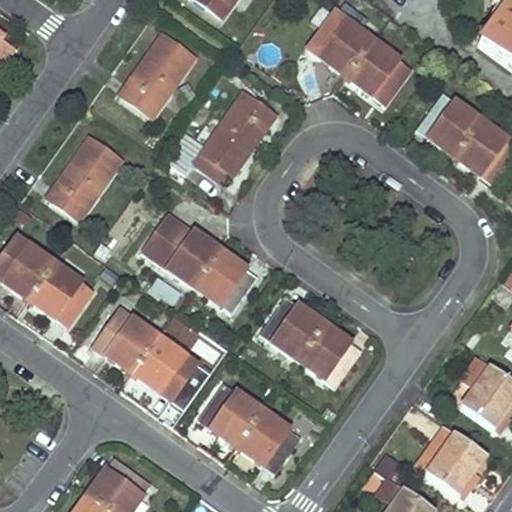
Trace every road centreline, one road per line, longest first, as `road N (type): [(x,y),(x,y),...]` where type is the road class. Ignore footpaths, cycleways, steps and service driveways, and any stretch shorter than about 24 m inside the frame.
road 1 (residential): [(410,342),(465,259),(460,218),(353,140),(308,140),(265,206),(276,246)]
road 2 (residential): [(296,511),(410,342)]
road 3 (residential): [(95,403),(250,511)]
road 4 (residential): [(276,246),(410,342)]
road 5 (residential): [(15,511),(95,403)]
road 6 (residential): [(0,149),(76,39)]
